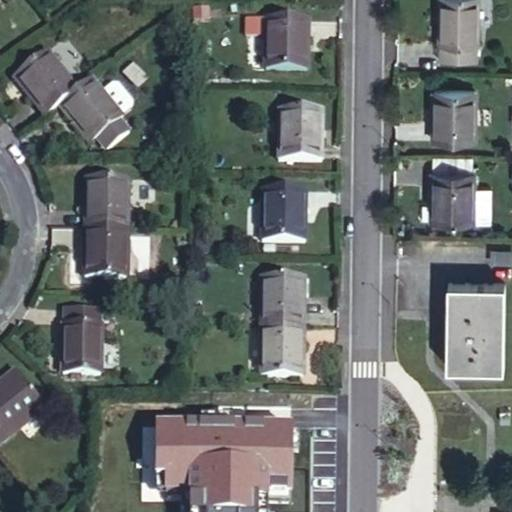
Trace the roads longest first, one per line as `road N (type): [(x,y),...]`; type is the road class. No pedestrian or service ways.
road 1 (residential): [(356,0),(357,511)]
road 2 (residential): [(0,301),(16,288),(25,205),(0,157)]
